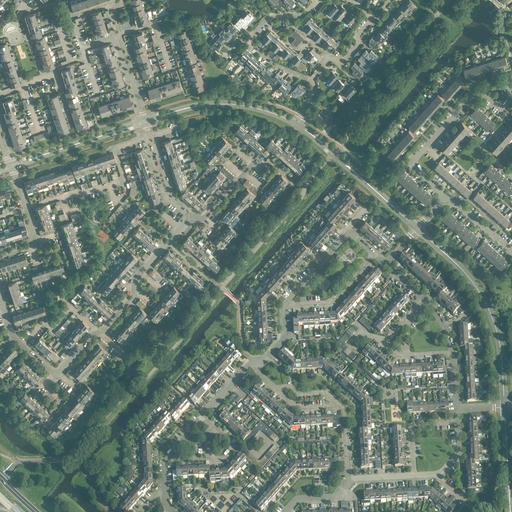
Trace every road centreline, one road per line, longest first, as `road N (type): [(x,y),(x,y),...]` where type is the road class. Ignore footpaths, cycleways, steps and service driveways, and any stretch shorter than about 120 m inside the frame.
road 1 (residential): [(257,360),(283,337),(282,306),(348,233),(385,264)]
road 2 (tertiary): [(504,407),(500,350),(485,302),(417,228)]
road 3 (residential): [(24,207),(124,179),(114,149),(149,138)]
road 4 (residential): [(100,333),(187,218)]
road 5 (residential): [(482,92),(415,158),(444,197)]
road 6 (tertiary): [(297,125),(249,106),(171,112)]
road 7 (residential): [(451,353),(400,355),(386,342),(424,301)]
